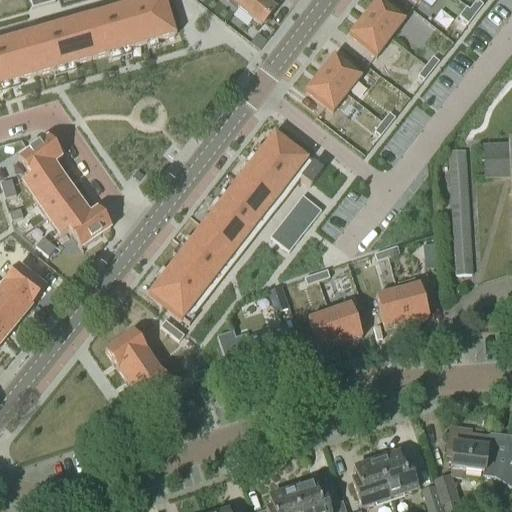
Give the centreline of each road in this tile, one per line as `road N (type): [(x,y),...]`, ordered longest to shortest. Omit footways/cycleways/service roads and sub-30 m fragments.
road 1 (residential): [(0,479),(51,497),(96,488),(364,393),(511,375)]
road 2 (residential): [(146,240),(324,0)]
road 3 (residential): [(0,415),(146,240)]
road 4 (residential): [(0,127),(48,114),(146,240)]
